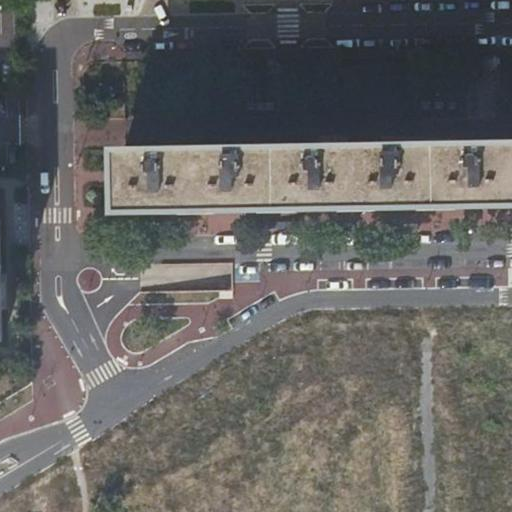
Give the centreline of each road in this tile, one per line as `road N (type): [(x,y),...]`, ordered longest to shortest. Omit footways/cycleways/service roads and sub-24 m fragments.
road 1 (residential): [(511,248),(87,255),(60,278)]
road 2 (residential): [(119,404),(298,301),(511,299)]
road 3 (residential): [(159,31),(511,24)]
road 4 (residential): [(59,31),(45,58),(49,246),(59,259)]
road 5 (residential): [(59,259),(70,245),(69,50),(59,31)]
road 6 (residential): [(119,404),(65,308),(60,278)]
road 7 (residential): [(0,475),(119,404)]
